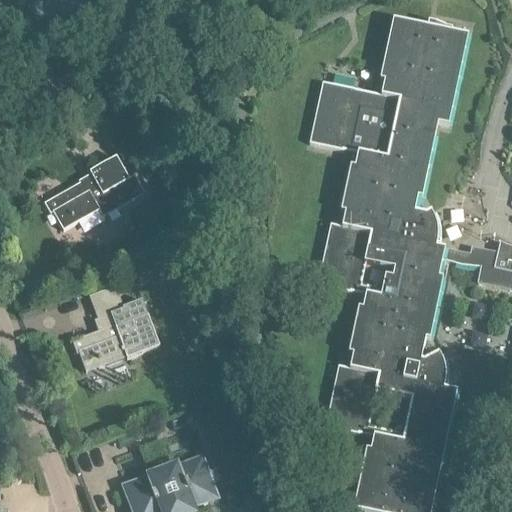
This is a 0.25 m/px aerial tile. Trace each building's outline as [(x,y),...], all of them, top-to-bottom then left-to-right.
[(345,215),(342,230),(330,227),(317,289),(351,296),(352,295),(365,298),(362,312),(358,311),(348,357),(353,357),(350,371),(338,368),(325,430),(359,438),(359,437),(373,439),(370,453),(366,452),(353,511),(431,511),(457,394),(444,391),(445,387),(448,388),(449,380),(449,375),(448,370),(446,365),(444,359),(441,361),(439,357),(440,357),(439,356),(424,363),(421,363),(426,342),(430,343),(443,283),(439,282),(442,263),(443,264),(480,272),(477,287),(511,294),(511,376),(507,399),(511,400),(511,250),(510,250),(505,248),(499,245),(498,246),(499,247),(497,256),(472,251),(471,258),(445,252),(446,252),(436,250),(437,246),(440,247),(441,240),(441,234),(440,228),(438,222),(436,218),(433,219),(431,216),(432,215),(431,214),(426,217),(415,214),(418,201),(422,201),(438,127),(448,129),(468,38),(393,22),(380,83),(384,84),(381,98),(323,85),(309,147),(344,154),(344,153),(358,156),(355,170),(351,169),(341,215),(345,215)] [(79,187),(44,207),(50,217),(52,216),(63,234),(99,214),(103,221),(145,197),(134,178),(128,182),(116,160),(89,176),(90,178),(78,185),(79,187)] [(148,319),(142,304),(123,311),(115,289),(89,299),(102,334),(72,345),(77,358),(79,357),(86,375),(126,361),(127,363),(160,351),(148,319)] [(237,383),(231,366),(218,370),(224,388),(237,383)] [(134,511),(194,511),(193,509),(210,503),(202,481),(208,479),(202,463),(177,472),(176,471),(151,481),(152,482),(127,491),(134,511)]
